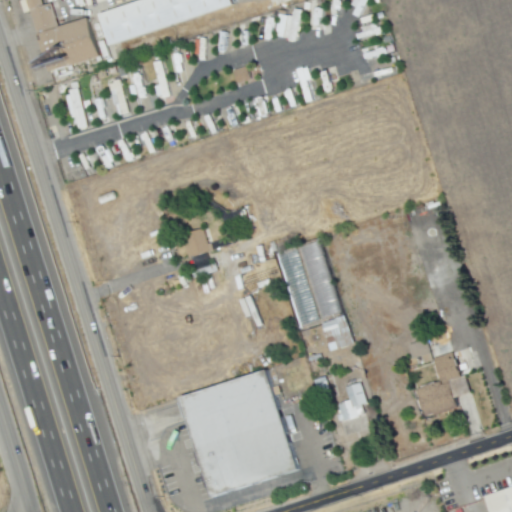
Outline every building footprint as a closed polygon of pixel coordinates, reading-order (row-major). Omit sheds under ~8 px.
[(52,74),(27,0),(43,0),(45,6),(52,4),(61,29),(90,20),(102,58),(52,74)] [(112,47),(102,16),(148,0),(233,0),(235,6),(112,47)] [(293,15),(279,14),(277,38),(297,39),(299,10),(293,9),(293,15)] [(152,62),(158,85),(153,86),(156,98),(168,95),(160,60),(152,62)] [(248,80),(246,67),(233,69),(235,82),(248,80)] [(126,114),(120,80),(109,82),(115,116),(126,114)] [(87,127),(77,88),(66,90),(76,130),(87,127)] [(182,236),(205,228),(209,243),(222,239),(224,249),(191,261),(182,236)] [(196,281),(192,270),(214,263),(218,273),(196,281)] [(341,351),(334,332),(327,334),(323,324),(348,316),(358,346),(341,351)] [(441,379),(428,338),(448,332),(460,373),(441,379)] [(428,354),(425,340),(408,344),(411,358),(428,354)] [(185,401),(271,374),(301,473),(216,502),(185,401)] [(427,420),(417,388),(443,381),(444,386),(451,384),(450,382),(467,377),(473,395),(457,400),(460,410),(427,420)] [(345,436),(336,407),(351,401),(346,383),(361,378),(369,405),(364,407),(371,429),(345,436)] [(493,511),(488,495),(511,487),(511,511),(493,511)]
